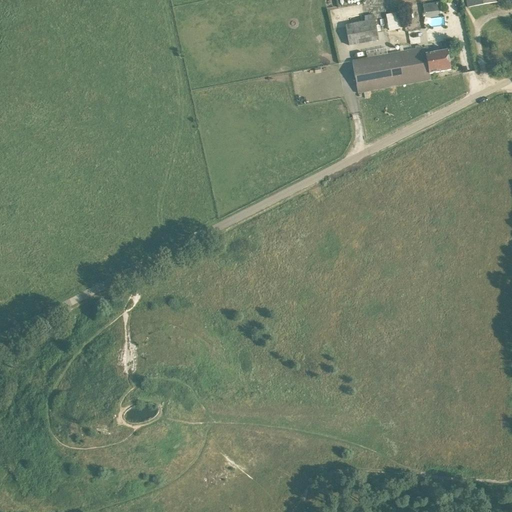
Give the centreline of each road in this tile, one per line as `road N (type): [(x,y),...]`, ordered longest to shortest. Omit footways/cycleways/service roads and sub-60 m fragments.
road 1 (unclassified): [(0,339),(511,81)]
road 2 (unknown): [(301,511),(329,476),(511,484)]
